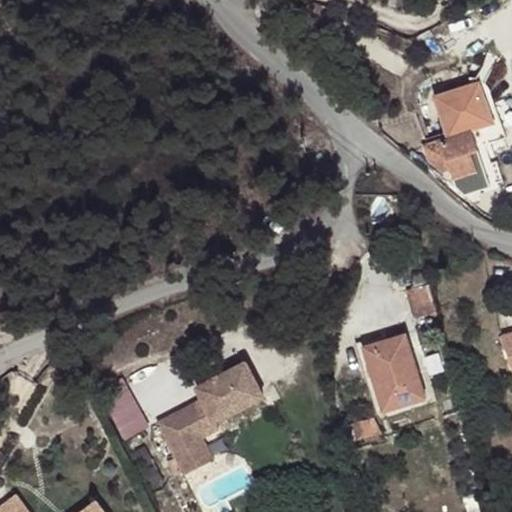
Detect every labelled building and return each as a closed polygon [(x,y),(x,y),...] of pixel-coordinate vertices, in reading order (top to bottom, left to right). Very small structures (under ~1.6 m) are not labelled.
[(435,146),(440,161),(455,173),(461,172),(464,183),(469,189),(477,196),(503,187),(484,132),(508,124),(493,81),(445,95),(458,138),(435,146)] [(434,311),(426,281),(408,286),(415,314),(434,311)] [(413,340),(369,354),(390,418),(435,404),(413,340)] [(206,404),(218,428),(268,402),(250,367),(200,392),(206,404)] [(190,412),(206,442),(222,434),(218,428),(206,404),(190,412)] [(190,412),(163,427),(188,477),(203,470),(192,450),(206,442),(190,412)] [(389,433),(382,419),(355,428),(357,434),(344,438),(355,477),(372,473),(362,441),(389,433)] [(192,450),(203,470),(217,463),(206,442),(192,450)] [(105,511),(100,505),(91,511),(30,511),(20,499),(3,511),(105,511)]
